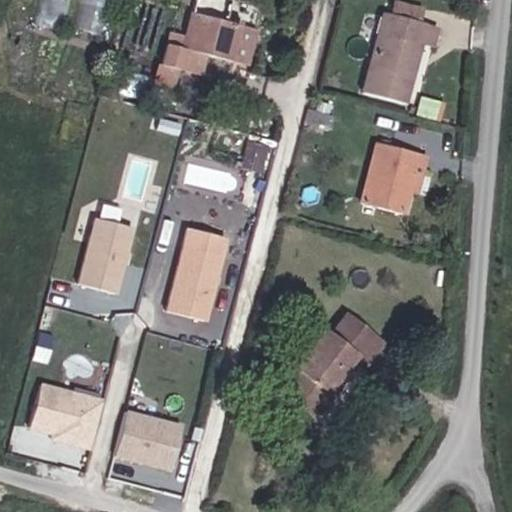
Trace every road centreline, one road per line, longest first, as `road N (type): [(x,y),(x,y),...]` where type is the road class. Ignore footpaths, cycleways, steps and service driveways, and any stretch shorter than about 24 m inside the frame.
road 1 (unknown): [(329,0),(212,511)]
road 2 (unclassified): [(510,0),(466,446)]
road 3 (residential): [(128,331),(86,496)]
